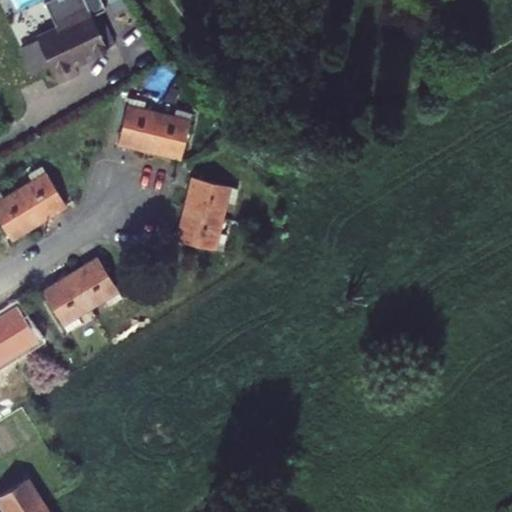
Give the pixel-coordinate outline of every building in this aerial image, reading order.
[(123,40),(100,0),(56,0),(69,22),(50,33),(53,38),(62,54),(75,76),(94,65),(91,58),(123,40)] [(53,38),(36,48),(45,63),(62,54),(53,38)] [(126,138),(157,145),(165,108),(135,101),(126,138)] [(198,116),(165,108),(157,145),(189,153),(198,116)] [(55,168),(27,185),(47,219),(76,202),(55,168)] [(201,171),(193,203),(231,212),(239,180),(201,171)] [(0,203),(19,236),(47,219),(27,185),(0,201),(0,203)] [(224,245),(231,212),(193,203),(186,236),(224,245)] [(106,253),(78,270),(99,304),(127,287),(106,253)] [(71,322),(99,304),(78,270),(49,288),(71,322)] [(25,302),(0,317),(0,323),(18,353),(46,336),(25,302)] [(0,364),(18,353),(0,323),(0,364)] [(59,511),(51,499),(34,473),(3,494),(14,511),(59,511)]
